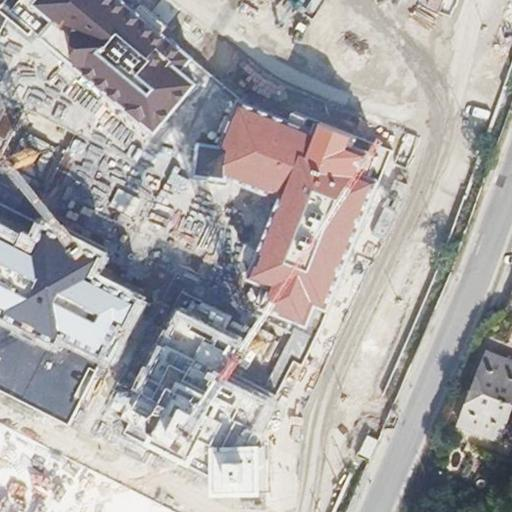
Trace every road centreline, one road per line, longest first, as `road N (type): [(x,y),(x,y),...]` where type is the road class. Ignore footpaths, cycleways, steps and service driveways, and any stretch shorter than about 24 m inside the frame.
road 1 (residential): [(300,511),(323,407),(444,122),(480,0)]
road 2 (tertiary): [(511,180),(374,511)]
road 3 (unknown): [(0,405),(220,511)]
